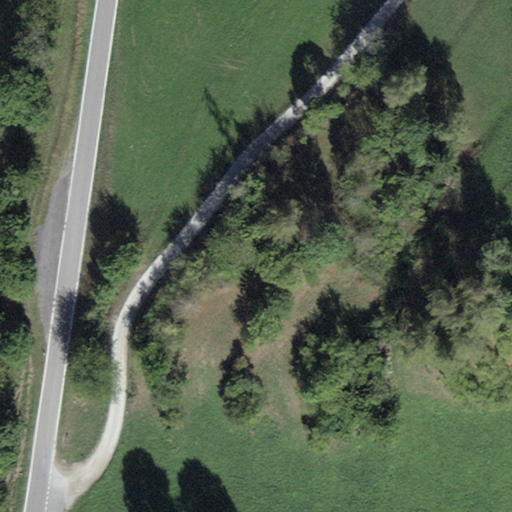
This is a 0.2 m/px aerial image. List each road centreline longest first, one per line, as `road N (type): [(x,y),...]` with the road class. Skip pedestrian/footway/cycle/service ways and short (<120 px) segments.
road 1 (track): [(399,0),(346,65),(258,148),(148,280),(119,334),(106,450),(88,480),(38,505)]
road 2 (tertiary): [(102,0),(36,511)]
